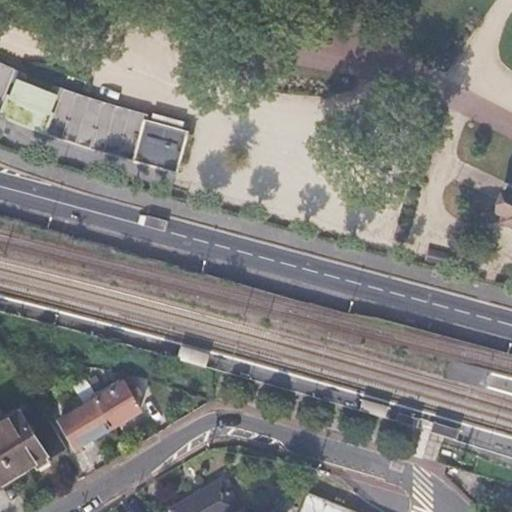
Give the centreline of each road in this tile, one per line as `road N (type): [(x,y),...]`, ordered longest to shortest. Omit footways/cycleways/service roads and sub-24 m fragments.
road 1 (tertiary): [(0,189),(511,324)]
road 2 (residential): [(64,511),(211,423),(232,419),(387,462),(456,511)]
